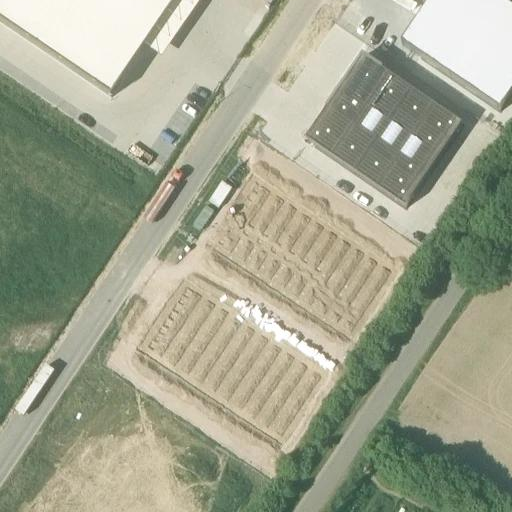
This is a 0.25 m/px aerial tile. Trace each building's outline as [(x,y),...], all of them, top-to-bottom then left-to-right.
[(68,0),(144,52),(179,0),(68,0)] [(511,96),(511,12),(494,0),(416,0),(426,7),(399,46),(500,114),(511,96)] [(312,98),(292,129),(393,195),(448,110),(366,57),(367,56),(364,54),(364,55),(346,44),(313,95),(312,94),(311,97),(312,98)] [(252,180),(230,213),(252,228),(274,194),(252,180)] [(274,194),(252,228),(265,236),(287,203),(274,194)] [(287,203),(265,236),(278,245),(301,212),(291,205),(287,203)] [(301,212),(278,245),(292,254),(314,221),(304,214),(301,212)] [(230,213),(208,246),(212,249),(230,261),(252,228),(230,213)] [(314,221),(292,254),(305,263),(327,230),(318,224),(315,221),(314,221)] [(252,228),(230,261),(236,265),(243,270),(265,236),(252,228)] [(327,230),(305,263),(318,272),(341,239),(329,231),(327,230)] [(265,236),(243,270),(256,279),(278,245),(265,236)] [(341,239),(318,272),(332,281),(354,247),(341,239)] [(278,245),(256,279),(267,286),(270,288),(292,254),(278,245)] [(354,247),(332,281),(345,290),(367,256),(354,247)] [(292,254),(270,288),(283,296),(305,263),(292,254)] [(367,256),(345,290),(358,298),(381,265),(371,259),(367,256)] [(305,263),(283,296),(296,305),(318,272),(305,263)] [(381,265),(358,298),(372,307),(394,274),(381,265)] [(318,272),(296,305),(310,314),(332,281),(318,272)] [(332,281),(310,314),(323,323),(345,290),(332,281)] [(184,283),(162,316),(183,330),(184,330),(206,297),(184,283)] [(345,290),(323,323),(336,332),(358,298),(345,290)] [(206,297),(184,330),(197,339),(219,306),(206,297)] [(358,298),(336,332),(350,341),(372,307),(358,298)] [(219,306),(197,339),(210,348),(232,315),(219,306)] [(232,315),(210,348),(223,357),(245,324),(232,315)] [(162,316),(140,349),(161,364),(184,330),(183,330),(162,316)] [(98,345),(118,345),(118,322),(98,321),(98,345)] [(245,324),(223,357),(236,366),(259,333),(245,324)] [(184,330),(161,364),(175,373),(197,339),(184,330)] [(259,333),(236,366),(250,375),(272,342),(259,333)] [(197,339),(175,373),(188,382),(210,348),(197,339)] [(272,342),(250,375),(263,384),(285,351),(272,342)] [(210,348),(188,382),(201,391),(223,357),(210,348)] [(285,351),(263,384),(276,393),(298,360),(285,351)] [(223,357),(201,391),(214,400),(236,366),(223,357)] [(298,360),(276,393),(289,402),(312,369),(298,360)] [(236,366),(214,400),(228,409),(250,375),(236,366)] [(312,369),(289,402),(303,411),(325,378),(312,369)] [(250,375),(228,409),(241,418),(263,384),(250,375)] [(263,384),(241,418),(254,427),(276,393),(263,384)] [(276,393),(254,427),(267,436),(289,402),(276,393)] [(289,402),(267,436),(280,445),(303,411),(289,402)] [(90,511),(235,511),(254,484),(155,417),(90,511)]
